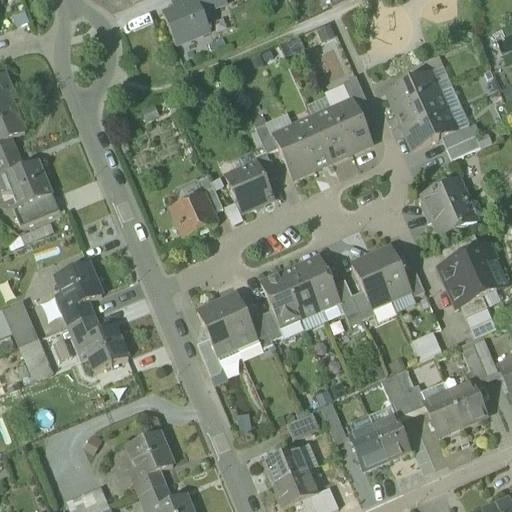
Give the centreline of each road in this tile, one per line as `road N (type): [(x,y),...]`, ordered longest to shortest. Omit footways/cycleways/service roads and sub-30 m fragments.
road 1 (residential): [(157,294),(222,266),(225,243),(315,202),(329,230),(390,205)]
road 2 (residential): [(248,511),(157,294)]
road 3 (residential): [(157,294),(86,119),(90,104)]
road 4 (unknown): [(183,356),(342,289)]
road 5 (residential): [(391,511),(511,456)]
road 6 (residential): [(90,104),(107,78),(110,51),(104,26),(69,9)]
